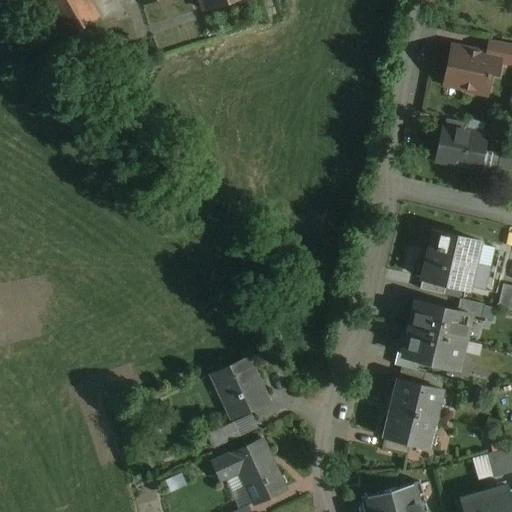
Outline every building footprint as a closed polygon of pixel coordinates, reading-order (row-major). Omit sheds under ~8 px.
[(20,0),(49,48),(66,38),(43,0),(20,0)] [(88,0),(43,0),(66,38),(99,17),(88,0)] [(198,0),(202,10),(231,0),(198,0)] [(0,11),(0,33),(10,28),(0,11)] [(10,28),(0,33),(0,49),(12,70),(29,60),(10,28)] [(511,44),(489,40),(486,54),(500,56),(499,63),(511,66),(511,44)] [(486,54),(451,47),(443,84),(465,88),(464,91),(485,95),(490,74),(496,75),(499,63),(500,56),(486,54)] [(464,125),(445,121),(444,127),(443,127),(435,161),(478,170),(482,150),(485,135),(463,131),(464,125)] [(499,154),(482,150),(478,170),(477,175),(494,178),(499,154)] [(479,242),(432,231),(422,278),(424,279),(446,284),(468,289),(479,242)] [(446,284),(424,279),(421,290),(443,295),(446,284)] [(511,286),(501,284),(496,307),(511,310),(511,286)] [(482,304),(457,298),(455,310),(469,313),(468,315),(479,318),(482,304)] [(455,310),(414,301),(408,328),(463,340),(468,315),(469,313),(455,310)] [(463,340),(408,328),(402,354),(402,355),(419,359),(457,367),(463,340)] [(419,359),(402,355),(402,354),(395,352),(393,365),(402,367),(416,371),(419,359)] [(248,357),(210,375),(230,419),(268,401),(248,357)] [(416,371),(402,367),(399,378),(424,385),(427,373),(416,371)] [(399,378),(396,378),(392,396),(396,397),(393,408),(434,419),(438,406),(433,405),(437,388),(424,385),(399,378)] [(434,419),(393,408),(390,419),(386,418),(381,437),(384,438),(409,444),(422,447),(426,431),(431,432),(434,419)] [(249,416),(233,423),(238,435),(254,428),(249,416)] [(232,422),(207,434),(213,448),(239,436),(238,435),(233,423),(232,422)] [(409,444),(384,438),(381,449),(406,456),(409,444)] [(261,439),(211,462),(220,480),(238,472),(253,504),(285,489),(261,439)] [(511,461),(508,449),(486,455),(492,477),(511,471),(511,461)] [(418,482),(360,498),(363,511),(426,511),(418,482)] [(511,511),(511,505),(507,486),(459,499),(462,511),(511,511)]
